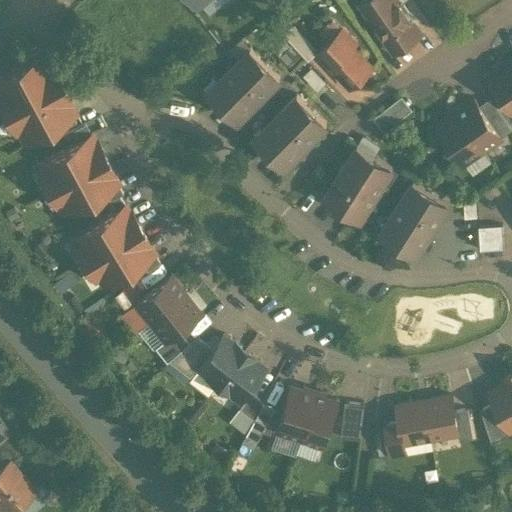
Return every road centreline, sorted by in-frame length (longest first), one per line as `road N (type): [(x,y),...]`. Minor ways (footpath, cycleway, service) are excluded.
road 1 (residential): [(119,90),(185,225),(298,329),(376,358),(465,343),(511,318)]
road 2 (residential): [(119,90),(189,111),(217,129),(273,197),(335,250),(373,264),(472,257),(511,264)]
road 3 (tertiary): [(178,511),(0,309)]
